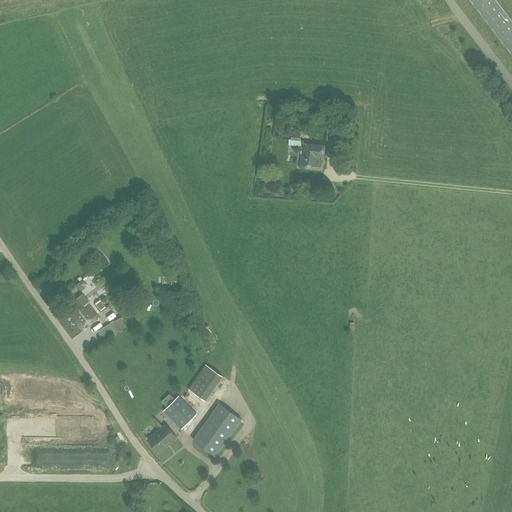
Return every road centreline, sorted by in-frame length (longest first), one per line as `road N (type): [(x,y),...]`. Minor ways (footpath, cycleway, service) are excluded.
road 1 (unclassified): [(202,511),(136,444),(0,243)]
road 2 (track): [(511,193),(342,176)]
